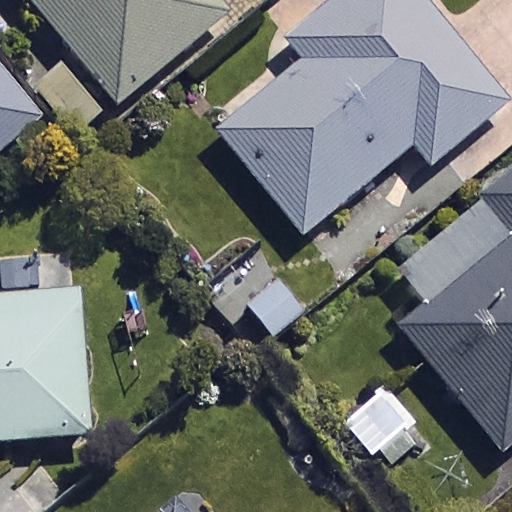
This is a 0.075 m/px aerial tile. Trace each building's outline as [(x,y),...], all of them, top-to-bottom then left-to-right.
[(21,0),(110,108),(221,17),(206,0),(21,0)] [(501,106),(415,0),(331,0),(281,40),(299,63),(212,133),(295,237),(407,148),(423,169),(501,106)] [(0,155),(49,115),(0,54),(0,155)] [(511,181),(397,276),(422,306),(393,329),(495,454),(511,440),(511,181)] [(0,444),(85,437),(69,255),(0,261),(0,444)] [(298,318),(261,265),(230,286),(268,339),(298,318)] [(422,438),(375,388),(340,420),(386,470),(422,438)] [(186,511),(177,500),(162,511),(186,511)]
